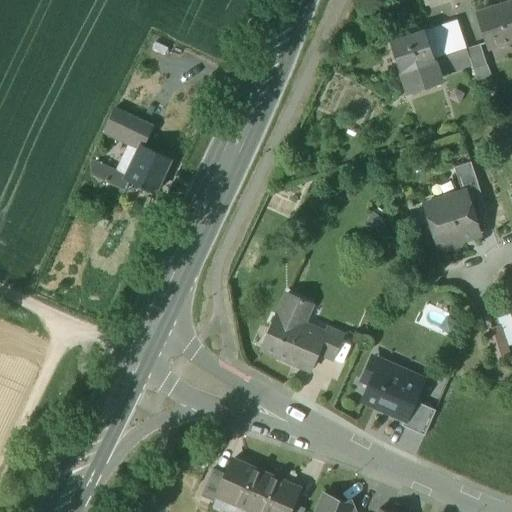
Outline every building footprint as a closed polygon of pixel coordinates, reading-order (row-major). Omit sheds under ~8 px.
[(471,0),(458,0),(455,0),(457,15),(473,12),(471,0)] [(511,2),(476,14),(487,49),(511,40),(511,2)] [(457,21),(445,25),(452,45),(464,41),(457,21)] [(445,25),(425,31),(435,60),(455,53),(452,45),(445,25)] [(425,31),(390,43),(401,72),(401,73),(435,61),(435,60),(425,31)] [(464,41),(452,45),(455,53),(435,60),(435,61),(440,75),(471,63),(467,49),(464,41)] [(480,45),(467,49),(471,63),(474,70),(487,66),(480,45)] [(435,61),(401,73),(406,89),(441,78),(440,75),(435,61)] [(153,129),(114,110),(105,128),(144,146),(144,147),(153,129)] [(171,160),(144,147),(144,146),(127,181),(130,182),(155,194),(171,160)] [(127,181),(90,161),(92,175),(125,191),(130,182),(127,181)] [(471,163),(454,168),(462,193),(465,192),(468,201),(482,197),(471,163)] [(462,193),(431,203),(438,225),(432,227),(439,248),(442,248),(445,250),(460,245),(461,241),(479,235),(468,201),(465,192),(462,193)] [(287,294),(279,311),(262,349),(310,370),(318,353),(325,337),(323,337),(298,326),(308,304),(287,294)] [(511,312),(500,315),(507,344),(511,343),(511,312)] [(344,336),(327,329),(323,337),(325,337),(318,353),(334,360),(344,336)] [(509,355),(501,329),(486,334),(494,361),(509,355)] [(406,373),(387,364),(384,370),(371,365),(364,381),(371,384),(364,401),(405,419),(406,419),(414,401),(420,386),(404,379),(406,373)] [(436,411),(414,401),(406,419),(405,419),(402,426),(425,436),(436,411)] [(266,475),(233,460),(226,474),(217,496),(250,510),(266,475)] [(213,469),(201,496),(215,502),(217,496),(226,474),(213,469)] [(299,489),(266,475),(250,510),(254,511),(288,511),(293,503),(299,489)] [(344,504),(325,495),(317,511),(351,511),(353,508),(351,501),(344,504)] [(293,503),(288,511),(303,511),(305,509),(293,503)]
